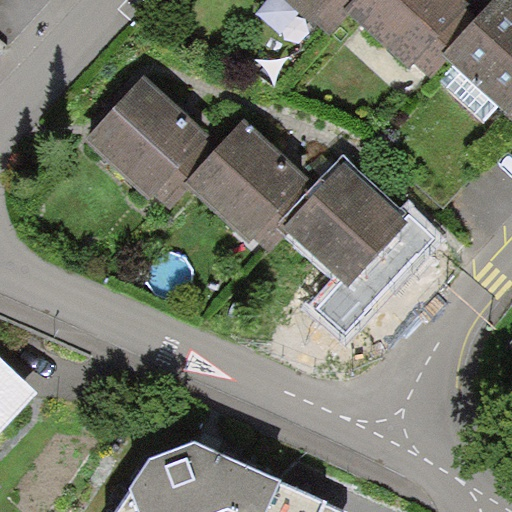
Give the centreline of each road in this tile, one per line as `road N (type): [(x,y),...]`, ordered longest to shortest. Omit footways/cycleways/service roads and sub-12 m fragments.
road 1 (residential): [(0,270),(370,430)]
road 2 (residential): [(511,260),(370,430)]
road 3 (residential): [(0,116),(104,0)]
road 4 (residential): [(370,430),(480,499)]
